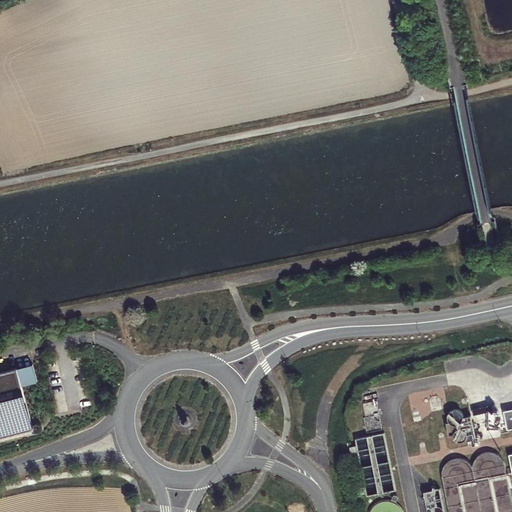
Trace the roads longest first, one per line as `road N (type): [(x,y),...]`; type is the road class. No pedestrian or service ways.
road 1 (tertiary): [(340,327),(511,307)]
road 2 (tertiary): [(340,327),(300,328),(223,362),(201,362)]
road 3 (unclassified): [(129,397),(105,423),(11,468)]
road 4 (unclassified): [(11,468),(139,461)]
road 5 (tertiary): [(244,405),(265,369),(340,327)]
